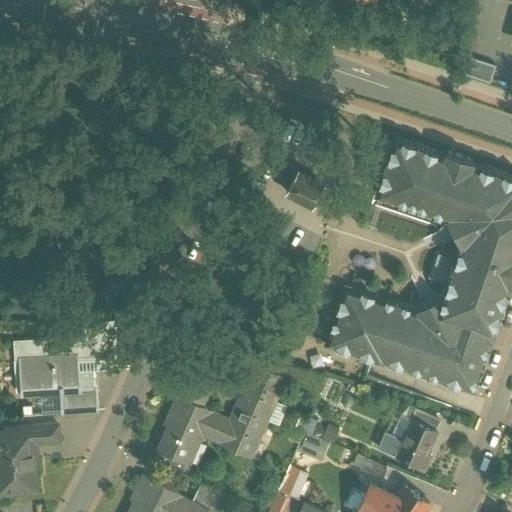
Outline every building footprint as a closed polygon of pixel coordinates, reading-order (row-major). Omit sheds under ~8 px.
[(493,67),(460,56),(455,72),(488,83),(493,67)] [(474,161),(445,151),(444,154),(394,138),(375,195),(446,218),(460,245),(443,297),(416,311),(345,287),(325,346),(382,365),(383,363),(474,393),(490,345),(488,344),(492,334),(494,335),(510,285),(511,285),(511,176),(473,163),(474,161)] [(324,185),(300,171),(288,192),(312,206),(324,185)] [(122,320),(99,320),(99,328),(99,334),(119,333),(123,332),(122,320)] [(99,328),(81,329),(82,336),(55,338),(55,353),(61,352),(61,357),(74,357),(74,358),(95,356),(95,360),(114,359),(114,346),(120,345),(119,333),(99,334),(99,328)] [(212,340),(189,332),(182,354),(205,362),(212,340)] [(61,352),(55,353),(55,338),(13,340),(14,360),(30,359),(33,391),(31,391),(31,392),(60,390),(60,396),(63,395),(63,390),(76,389),(76,388),(75,371),(74,358),(74,357),(61,357),(61,352)] [(382,365),(325,346),(319,365),(366,381),(371,364),(473,397),(474,393),(383,363),(382,365)] [(308,371),(259,355),(255,365),(284,377),(284,378),(302,386),(308,371)] [(255,365),(230,421),(229,421),(220,441),(221,442),(220,444),(250,456),(284,378),(284,377),(255,365)] [(98,369),(75,371),(76,388),(99,387),(98,369)] [(189,373),(169,419),(172,421),(159,450),(188,463),(200,433),(220,441),(229,421),(211,413),(211,411),(199,405),(200,402),(202,403),(211,383),(189,373)] [(438,419),(406,405),(401,417),(410,421),(411,419),(433,429),(438,419)] [(410,421),(402,440),(385,432),(378,449),(379,449),(380,449),(425,470),(432,455),(427,453),(436,431),(433,429),(411,419),(410,421)] [(58,425),(10,428),(10,432),(0,433),(0,493),(36,491),(32,443),(59,441),(58,425)] [(322,460),(330,442),(307,432),(299,450),(322,460)] [(188,463),(159,450),(154,462),(184,475),(188,463)] [(386,467),(366,458),(360,470),(381,479),(386,467)] [(283,511),(291,493),(298,496),(308,471),(290,464),(270,511),(283,511)] [(180,494),(143,476),(131,500),(135,502),(129,511),(206,511),(207,511),(191,503),(179,496),(180,494)] [(224,511),(232,497),(201,483),(191,503),(207,511),(224,511)] [(403,485),(392,500),(370,485),(357,511),(424,511),(430,504),(403,485)]
